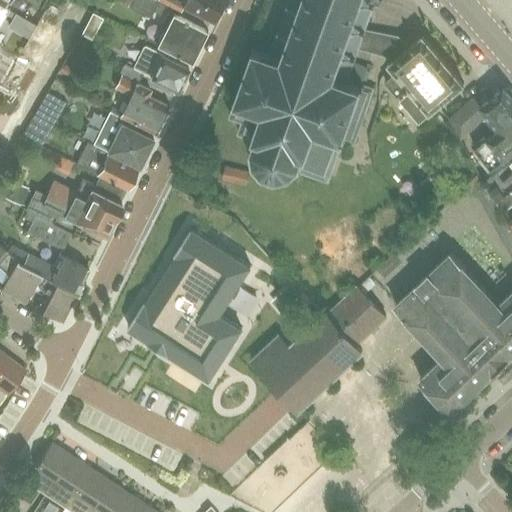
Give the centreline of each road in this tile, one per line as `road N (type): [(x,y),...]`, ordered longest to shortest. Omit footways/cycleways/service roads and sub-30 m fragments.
road 1 (residential): [(65,357),(244,0)]
road 2 (residential): [(12,135),(80,13)]
road 3 (residential): [(0,460),(65,357)]
